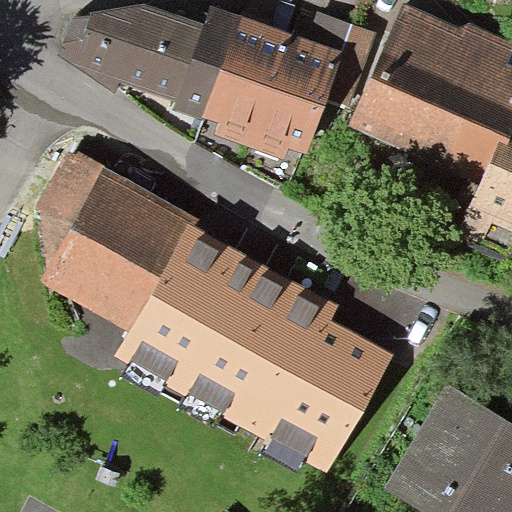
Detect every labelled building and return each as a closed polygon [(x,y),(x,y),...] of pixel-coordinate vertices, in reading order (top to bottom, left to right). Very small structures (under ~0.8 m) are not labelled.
[(175,96),(204,105),(234,24),(203,15),(198,29),(139,9),(87,16),(69,60),(111,91),(116,76),(175,96)] [(482,175),(511,118),(511,116),(511,56),(473,38),(461,44),(433,31),(435,27),(398,10),(354,112),(447,158),(482,175)] [(303,50),(282,42),(252,123),(303,143),(345,27),(315,16),(303,50)] [(282,42),(234,24),(204,105),(252,123),(282,42)] [(511,118),(482,175),(454,232),(506,254),(511,240),(511,118)] [(279,371),(316,306),(100,184),(105,174),(70,155),(39,210),(45,270),(285,407),(299,382),(279,371)] [(511,511),(511,443),(448,406),(402,483),(450,511),(511,511)]
